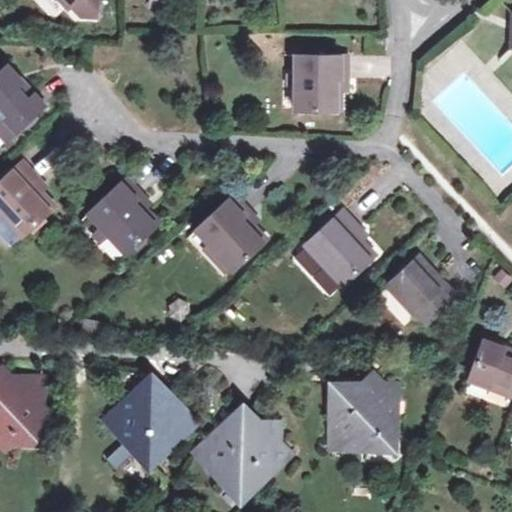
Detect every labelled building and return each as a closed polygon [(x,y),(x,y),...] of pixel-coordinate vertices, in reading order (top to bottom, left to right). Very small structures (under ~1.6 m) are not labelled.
[(49,0),(57,9),(63,3),(59,0),(49,0)] [(59,0),(63,3),(68,10),(72,6),(76,10),(80,13),(84,15),(89,16),(94,17),(101,17),(99,0),(59,0)] [(385,37),(375,37),(375,45),(386,45),(385,37)] [(295,75),(295,102),(295,109),(340,110),(340,91),(340,79),(347,79),(348,55),(296,54),(295,75)] [(0,134),(6,142),(45,105),(9,65),(0,73),(0,134)] [(0,183),(0,212),(22,237),(55,207),(42,193),(35,186),(40,181),(23,162),(0,183)] [(88,214),(100,228),(118,249),(124,254),(157,223),(145,209),(137,201),(143,197),(126,178),(88,214)] [(47,188),(40,181),(35,186),(42,193),(47,188)] [(194,229),(209,245),(226,265),(231,271),(264,240),(251,225),(245,218),(250,213),(232,194),(194,229)] [(150,205),(143,197),(137,201),(145,209),(150,205)] [(303,246),(317,260),(336,280),(341,285),(375,256),(362,242),(354,234),(360,229),(342,210),(303,246)] [(0,235),(11,248),(22,237),(0,212),(0,235)] [(257,221),(250,213),(245,218),(251,225),(257,221)] [(112,254),(118,249),(100,228),(94,233),(112,254)] [(367,237),(360,229),(354,234),(362,242),(367,237)] [(221,269),(226,265),(209,245),(204,249),(221,269)] [(388,286),(403,303),(407,299),(419,311),(428,321),(457,295),(420,256),(388,286)] [(331,286),(336,280),(317,260),(312,266),(331,286)] [(414,315),(419,311),(407,299),(403,303),(414,315)] [(469,380),(491,388),(493,384),(511,391),(511,349),(483,339),(469,380)] [(0,444),(3,447),(10,441),(39,442),(40,422),(48,413),(40,405),(41,385),(34,378),(8,377),(1,369),(0,369),(0,444)] [(395,429),(389,422),(396,416),(396,398),(375,372),(364,383),(332,382),(330,433),(341,448),(395,449),(395,429)] [(134,443),(134,452),(147,466),(164,451),(165,443),(173,443),(183,433),(183,429),(188,429),(190,416),(152,375),(116,408),(115,432),(125,442),(134,443)] [(491,388),(511,396),(511,391),(493,384),(491,388)] [(196,458),(202,458),(202,462),(214,475),(223,475),(222,484),(238,501),(255,486),(256,478),(264,477),(276,466),(276,461),(282,461),(283,449),(277,448),(277,425),(273,420),(264,428),(243,404),(204,441),(204,446),(197,445),(196,458)]
